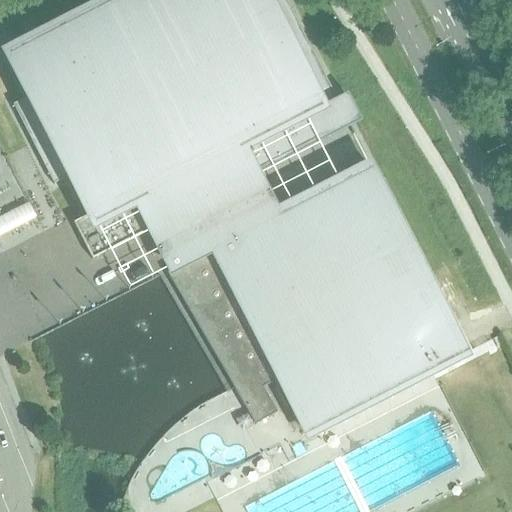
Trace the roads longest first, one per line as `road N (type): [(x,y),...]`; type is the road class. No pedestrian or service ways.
road 1 (secondary): [(392,0),(511,236)]
road 2 (secondary): [(511,126),(448,0)]
